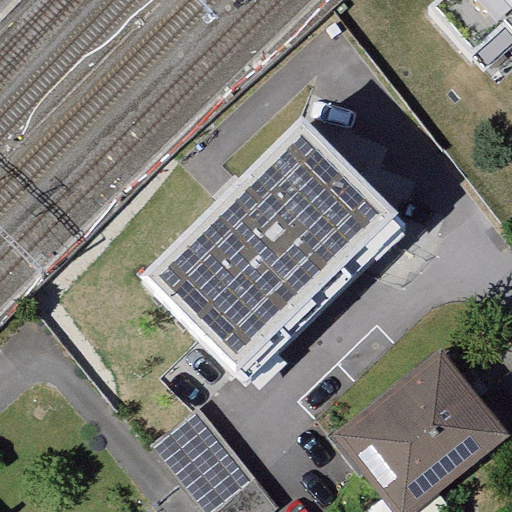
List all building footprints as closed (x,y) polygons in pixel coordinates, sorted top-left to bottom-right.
[(511,0),(437,0),(430,7),(474,58),(501,35),(511,48),(511,0)] [(151,289),(244,382),(405,223),(313,130),(151,289)] [(338,450),(388,511),(439,511),(511,454),(511,431),(452,357),(338,450)] [(193,415),(145,453),(191,511),(233,511),(256,493),(193,415)] [(270,511),(256,493),(233,511),(270,511)]
